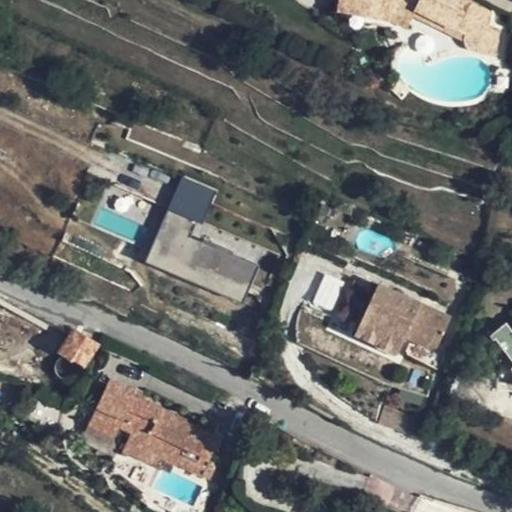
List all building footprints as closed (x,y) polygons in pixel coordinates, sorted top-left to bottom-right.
[(333,0),(335,6),(392,16),(401,0),(333,0)] [(404,23),(411,4),(402,0),(401,0),(392,16),(404,23)] [(470,50),(493,55),(496,36),(484,28),(486,13),(460,2),(455,0),(411,0),(411,4),(418,10),(462,32),(466,46),(470,50)] [(404,23),(408,24),(418,10),(411,4),(404,23)] [(408,24),(466,46),(462,32),(418,10),(408,24)] [(211,177),(184,165),(171,197),(198,207),(211,177)] [(152,243),(179,255),(192,223),(198,207),(171,197),(152,243)] [(262,251),(192,223),(179,255),(249,283),(262,251)] [(435,347),(449,317),(382,285),(361,331),(397,349),(405,332),(435,347)] [(511,333),(504,324),(491,334),(511,363),(511,333)] [(75,329),(73,331),(62,349),(85,364),(99,343),(75,329)] [(495,391),(511,392),(511,373),(497,373),(495,391)] [(91,425),(112,435),(118,426),(133,433),(126,448),(149,459),(153,451),(211,478),(217,465),(209,461),(215,450),(217,450),(223,437),(143,399),(146,394),(134,388),(133,394),(110,383),(91,425)] [(414,427),(417,417),(384,405),(384,406),(382,410),(378,425),(411,435),(414,427)] [(108,445),(112,435),(91,425),(86,435),(108,445)]
